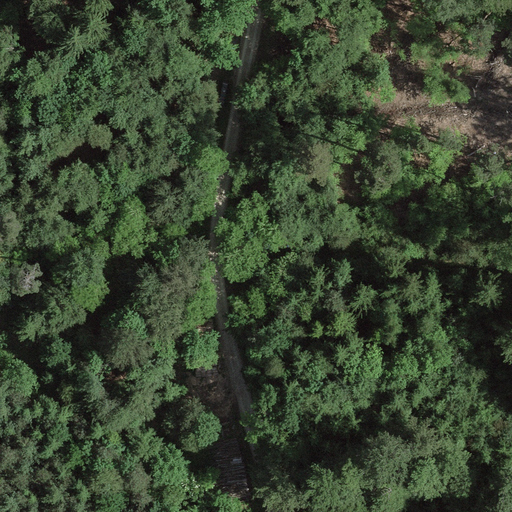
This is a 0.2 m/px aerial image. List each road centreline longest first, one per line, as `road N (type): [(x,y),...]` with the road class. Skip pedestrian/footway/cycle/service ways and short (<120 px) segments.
road 1 (track): [(272,511),(215,257),(258,0)]
road 2 (track): [(220,296),(273,258),(311,253),(511,271)]
